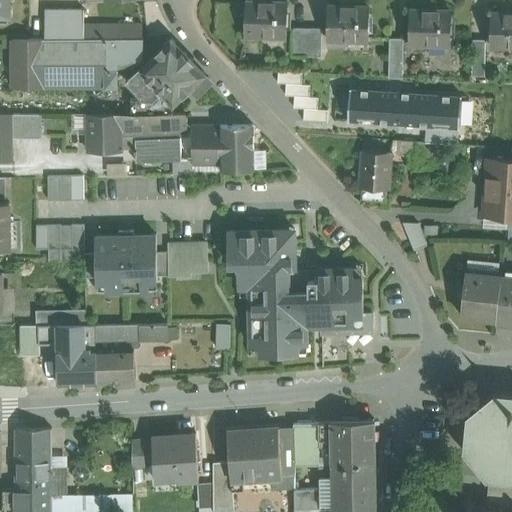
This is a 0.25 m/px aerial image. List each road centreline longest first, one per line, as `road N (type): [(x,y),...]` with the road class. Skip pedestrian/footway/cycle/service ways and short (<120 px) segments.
road 1 (residential): [(439,370),(433,320),(410,270),(193,30),(179,0)]
road 2 (tertiary): [(411,384),(0,408)]
road 3 (residential): [(411,384),(401,409),(404,511)]
